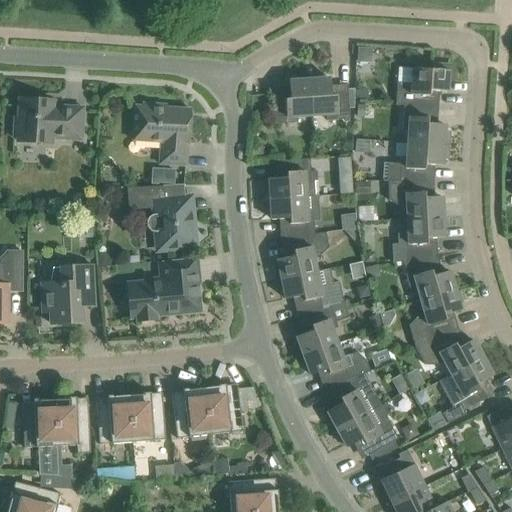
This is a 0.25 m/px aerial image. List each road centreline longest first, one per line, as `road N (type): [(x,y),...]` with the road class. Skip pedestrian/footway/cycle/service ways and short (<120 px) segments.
road 1 (residential): [(511,331),(483,268),(474,198),(480,65),(472,46),(449,34),(322,27),(222,86)]
road 2 (residential): [(222,86),(232,106),(242,266),(259,350)]
road 3 (residential): [(259,350),(0,368)]
road 4 (residential): [(0,54),(174,63),(222,86)]
road 5 (residential): [(259,350),(347,511)]
